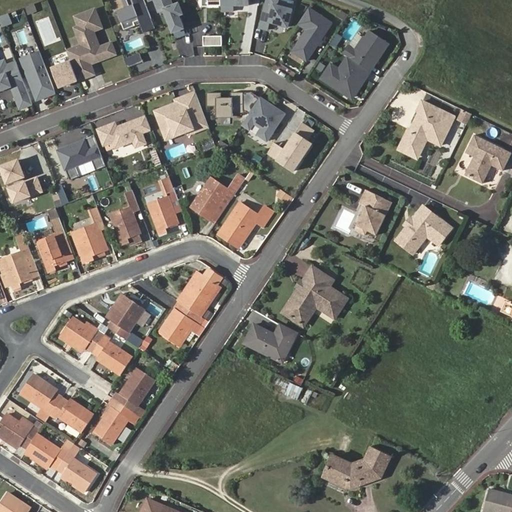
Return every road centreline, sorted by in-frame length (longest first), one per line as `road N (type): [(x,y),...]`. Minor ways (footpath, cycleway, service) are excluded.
road 1 (residential): [(0,139),(176,73),(263,72),(356,133)]
road 2 (residential): [(106,511),(254,279)]
road 3 (residential): [(254,279),(201,247),(55,301)]
road 4 (residential): [(356,133),(411,42),(400,25),(348,0)]
road 5 (residential): [(254,279),(356,133)]
